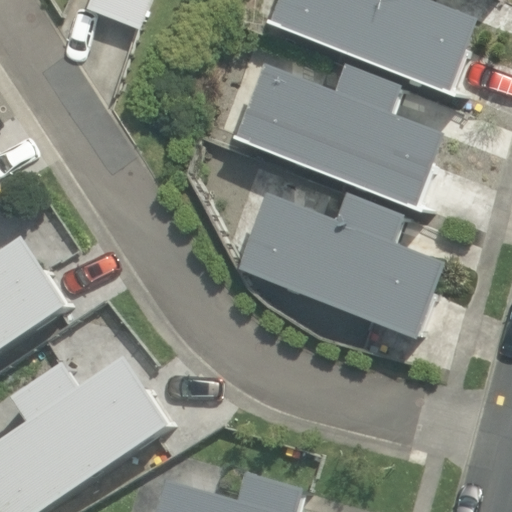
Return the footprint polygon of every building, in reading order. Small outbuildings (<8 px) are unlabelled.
[(89,0),(86,11),(139,33),(150,0),(89,0)] [(275,0),(265,27),(450,102),(452,98),(445,95),(474,24),(422,4),(423,0),(275,0)] [(331,96),(261,67),(232,142),(416,218),(419,213),(413,210),(441,139),(392,119),(402,94),(342,69),(331,96)] [(332,224),(264,197),(235,270),(412,343),(441,266),(391,246),(401,220),(342,197),(332,224)] [(0,352),(64,310),(17,241),(0,252),(0,352)] [(0,511),(38,511),(162,427),(117,362),(77,389),(60,364),(6,401),(22,425),(0,440),(0,511)] [(234,505),(161,484),(153,511),(294,511),(300,493),(242,476),(234,505)]
